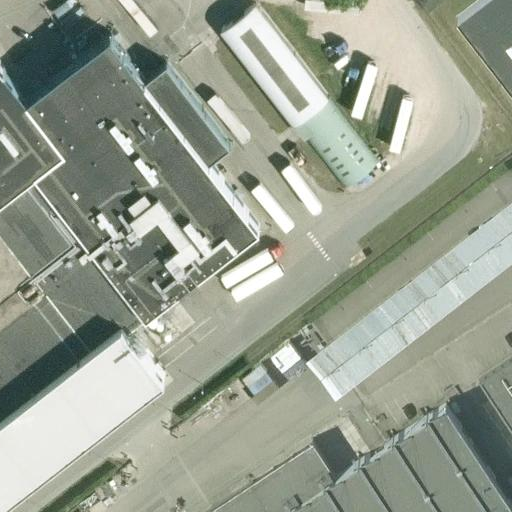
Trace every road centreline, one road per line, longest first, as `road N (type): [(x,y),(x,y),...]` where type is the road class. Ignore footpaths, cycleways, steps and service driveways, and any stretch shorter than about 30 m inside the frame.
road 1 (unknown): [(5,511),(200,351),(443,132),(447,71),(399,0)]
road 2 (unknown): [(511,176),(487,182),(319,314)]
road 3 (unknown): [(120,511),(284,394)]
